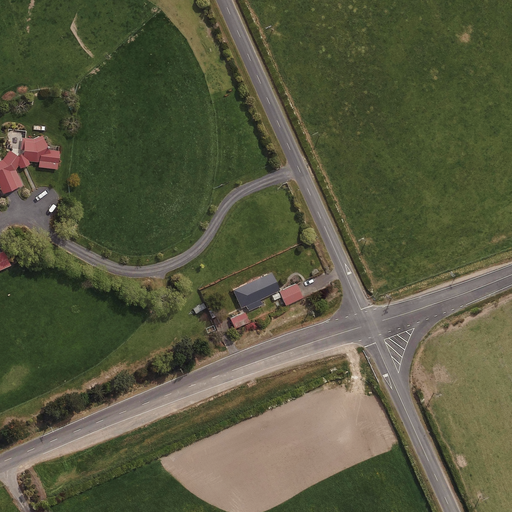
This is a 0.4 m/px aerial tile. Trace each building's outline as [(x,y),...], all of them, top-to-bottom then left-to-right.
[(19,164),(20,168),(30,165),(29,162),(38,163),(38,167),(58,169),(59,149),(49,148),(50,148),(43,134),(34,139),(24,138),(22,138),(20,153),(17,154),(9,149),(0,160),(0,159),(0,186),(3,193),(22,186),(15,169),(19,164)] [(0,268),(10,264),(4,250),(0,251),(0,268)] [(279,290),(272,272),(233,289),(241,307),(246,305),(248,310),(262,304),(259,298),(279,290)] [(304,296),(298,282),(279,291),(286,305),(304,296)] [(218,315),(214,306),(208,309),(212,318),(218,315)] [(248,322),(244,312),(230,317),(234,328),(248,322)]
